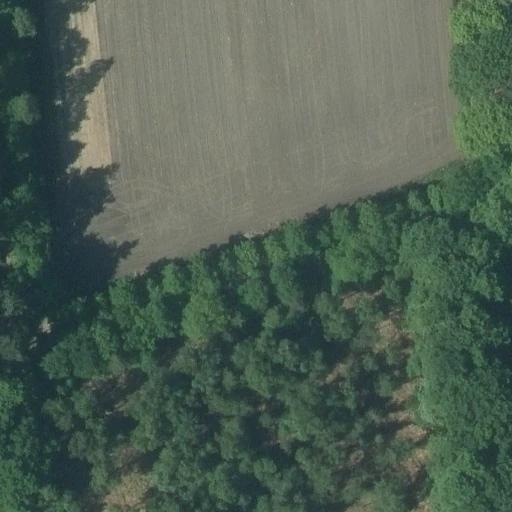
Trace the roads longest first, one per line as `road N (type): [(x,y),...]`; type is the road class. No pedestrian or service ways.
road 1 (track): [(0,381),(451,221)]
road 2 (track): [(451,221),(480,511)]
